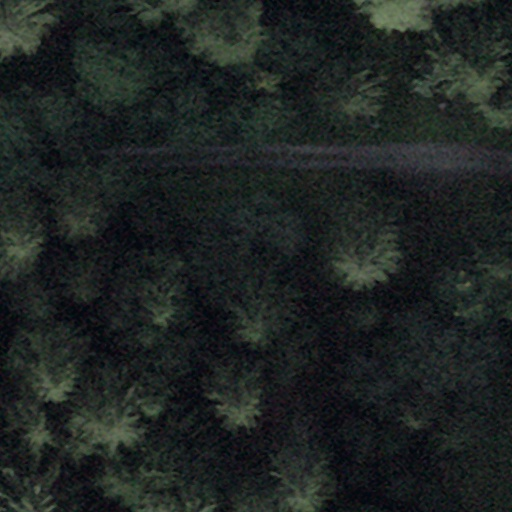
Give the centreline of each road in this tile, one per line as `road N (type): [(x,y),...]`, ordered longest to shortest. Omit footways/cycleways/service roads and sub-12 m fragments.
road 1 (track): [(511,157),(405,162),(262,147),(0,163)]
road 2 (track): [(0,65),(341,0)]
